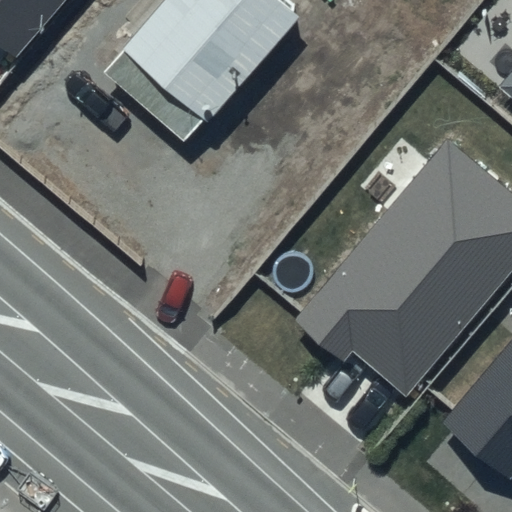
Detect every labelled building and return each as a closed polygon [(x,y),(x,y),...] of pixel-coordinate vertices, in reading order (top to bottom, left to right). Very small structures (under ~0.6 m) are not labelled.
[(0,0),(0,45),(11,55),(57,0),(0,0)] [(288,0),(167,0),(104,73),(186,143),(301,11),(288,0)] [(511,65),(494,87),(511,101),(511,65)] [(354,145),(327,122),(287,167),(314,191),(354,145)] [(511,267),(511,193),(448,140),(295,319),(344,360),(352,351),(404,395),(511,267)] [(195,186),(161,158),(116,213),(170,259),(179,248),(173,243),(192,220),(198,225),(203,218),(182,201),(195,186)] [(511,344),(443,425),(509,481),(511,476),(511,344)]
